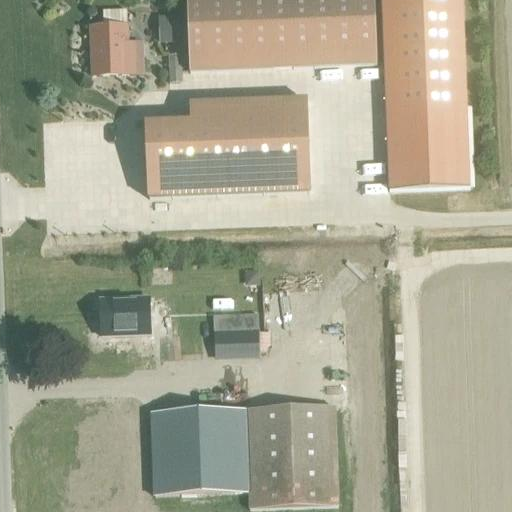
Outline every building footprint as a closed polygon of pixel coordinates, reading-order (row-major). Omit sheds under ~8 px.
[(187,87),(375,80),(371,0),(212,0),(184,1),(187,87)] [(381,0),(389,194),(470,191),(462,0),(381,0)] [(91,79),(128,78),(127,29),(90,30),(91,79)] [(169,85),(183,84),(182,56),(168,56),(169,85)] [(146,127),(149,202),(309,195),(305,102),(191,107),(192,125),(146,127)] [(90,179),(83,196),(99,202),(105,185),(90,179)] [(101,339),(150,337),(149,300),(100,302),(101,339)] [(214,359),(258,358),(258,333),(213,335),(214,359)] [(246,413),(249,496),(249,511),(277,511),(338,510),(334,410),(246,413)] [(246,413),(151,416),(154,499),(249,496),(246,413)]
